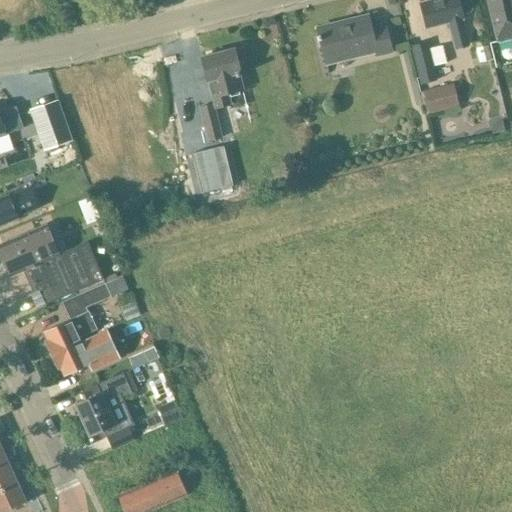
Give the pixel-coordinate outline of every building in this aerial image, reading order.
[(447,24),(453,50),(470,46),(462,15),(470,13),(472,9),(469,0),(434,0),(420,4),(427,29),(447,24)] [(511,0),(486,0),(497,42),(511,38),(511,0)] [(318,30),(326,62),(373,50),(375,59),(393,54),(385,25),(371,29),(368,17),(318,30)] [(411,45),(420,85),(437,81),(433,66),(446,63),(442,46),(429,49),(427,42),(411,45)] [(198,107),(207,142),(222,139),(215,109),(231,105),(228,95),(244,91),(234,50),(202,58),(213,103),(198,107)] [(423,92),(429,114),(458,106),(453,84),(423,92)] [(56,101),(31,110),(45,149),(70,140),(56,101)] [(0,137),(6,136),(6,135),(23,129),(16,108),(0,113),(0,137)] [(223,146),(191,154),(201,193),(233,185),(223,146)] [(82,161),(70,166),(75,177),(71,179),(79,199),(95,192),(82,161)] [(0,200),(0,225),(18,218),(17,217),(39,208),(32,191),(31,187),(30,188),(0,200)] [(29,268),(45,305),(103,280),(87,243),(59,256),(46,226),(0,245),(0,252),(10,276),(29,268)] [(80,294),(85,307),(120,292),(115,280),(80,294)] [(44,341),(51,356),(80,342),(78,338),(97,330),(88,311),(70,320),(43,332),(46,340),(44,341)] [(80,342),(51,356),(58,370),(60,369),(64,377),(89,365),(92,371),(118,359),(106,331),(81,343),(80,342)] [(128,356),(132,367),(157,357),(153,346),(128,356)] [(130,393),(122,375),(83,393),(87,401),(76,406),(84,423),(80,425),(85,436),(89,435),(89,436),(116,424),(105,401),(117,395),(118,398),(130,393)] [(128,426),(106,435),(113,450),(134,440),(128,426)] [(0,491),(17,484),(7,462),(0,464),(0,491)] [(118,495),(124,511),(146,511),(187,495),(186,492),(199,486),(189,462),(175,467),(177,470),(118,495)] [(0,511),(4,511),(26,503),(17,484),(0,491),(0,511)]
